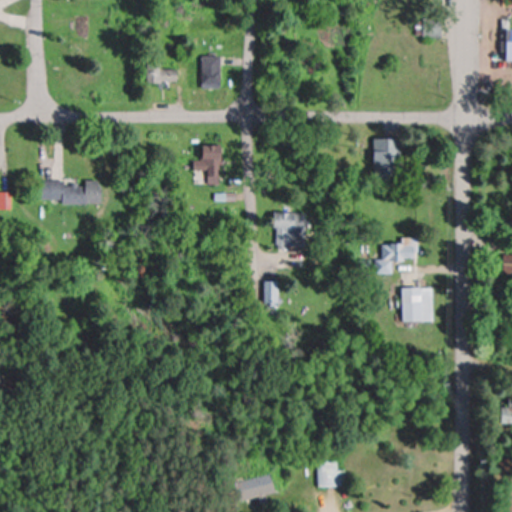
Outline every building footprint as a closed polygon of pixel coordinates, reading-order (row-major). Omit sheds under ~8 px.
[(221,55),(199,55),(199,86),(221,86),(221,55)] [(140,67),(142,78),(154,76),(153,65),(140,67)] [(197,178),(223,178),(223,145),(197,145),(197,178)] [(100,202),(100,180),(35,179),(35,202),(100,202)] [(271,213),(271,236),(300,236),(300,213),(271,213)] [(412,260),(412,242),(385,242),(385,260),(412,260)] [(262,280),(262,302),(276,302),(276,280),(262,280)] [(421,287),(400,287),(400,322),(421,322),(421,287)] [(316,461),(316,486),(344,486),(344,470),(337,470),(337,461),(316,461)] [(273,495),(273,477),(237,477),(237,502),(266,502),(266,495),(273,495)]
